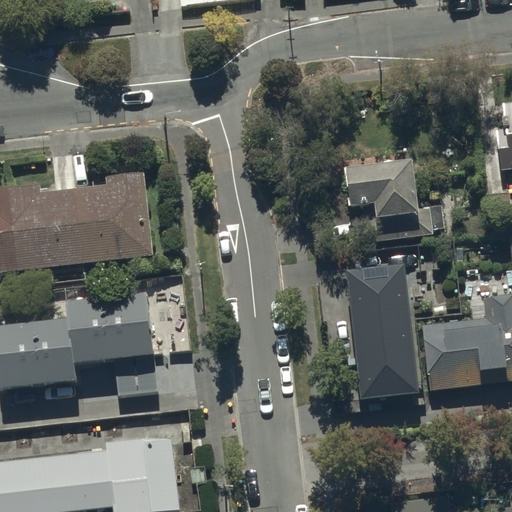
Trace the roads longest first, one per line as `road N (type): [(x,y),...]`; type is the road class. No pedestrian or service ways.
road 1 (residential): [(277,511),(246,240),(212,94)]
road 2 (residential): [(212,94),(272,54),(304,45),(511,23)]
road 3 (residential): [(0,102),(114,107),(212,94)]
